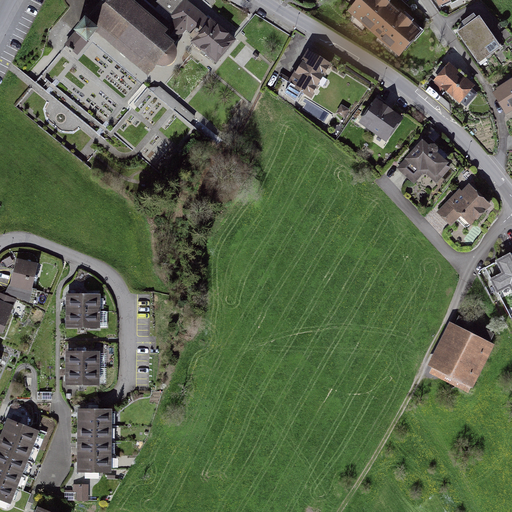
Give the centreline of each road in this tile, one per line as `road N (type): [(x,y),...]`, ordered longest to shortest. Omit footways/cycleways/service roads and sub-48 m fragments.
road 1 (residential): [(264,0),(380,71),(490,168)]
road 2 (residential): [(0,242),(39,241),(104,270),(120,290),(123,383),(104,401)]
road 3 (residential): [(422,0),(496,109),(501,152),(490,168)]
road 4 (residential): [(511,214),(473,260),(460,262),(380,180)]
